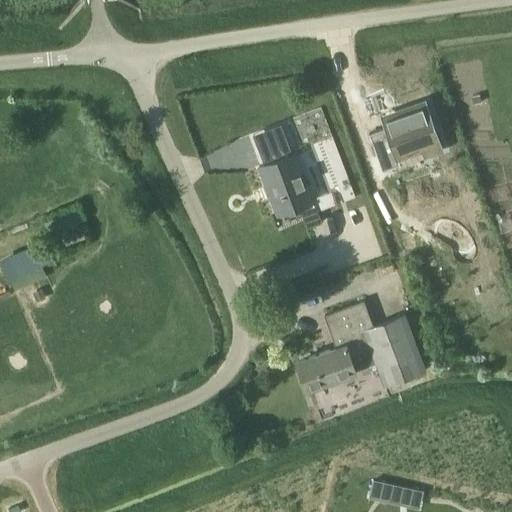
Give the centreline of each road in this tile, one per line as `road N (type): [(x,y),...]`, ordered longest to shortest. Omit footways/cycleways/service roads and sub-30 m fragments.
road 1 (unclassified): [(26,463),(206,391),(235,365),(241,348),(233,294),(122,55)]
road 2 (unclassified): [(122,55),(506,0)]
road 3 (unclassified): [(0,64),(122,55)]
